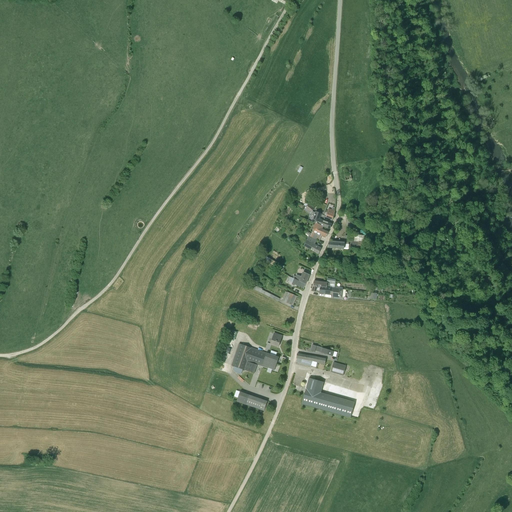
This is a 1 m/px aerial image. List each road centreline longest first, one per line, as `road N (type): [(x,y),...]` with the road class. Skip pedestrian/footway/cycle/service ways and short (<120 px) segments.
road 1 (track): [(291,0),(212,142),(107,287),(39,345),(0,355)]
road 2 (residential): [(339,0),(332,111),(338,202),(304,297),(286,384)]
road 3 (unclassified): [(286,384),(228,511)]
